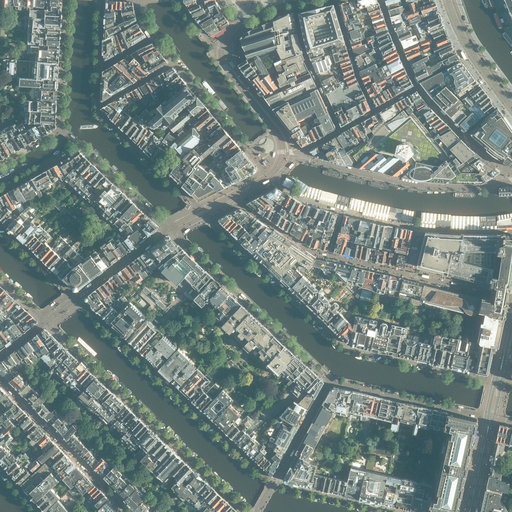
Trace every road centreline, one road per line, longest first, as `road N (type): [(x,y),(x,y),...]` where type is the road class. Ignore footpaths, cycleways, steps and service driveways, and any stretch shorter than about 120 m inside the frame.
road 1 (residential): [(498,382),(347,348),(207,215)]
road 2 (residential): [(56,332),(244,511)]
road 3 (residential): [(274,481),(86,305)]
road 4 (residential): [(273,180),(296,159),(423,187),(511,180)]
road 5 (residential): [(177,238),(329,381)]
road 6 (residential): [(0,378),(130,511)]
road 7 (residential): [(329,381),(491,416)]
road 8 (residential): [(207,215),(97,107)]
road 9 (residential): [(174,62),(273,180)]
road 10 (residential): [(405,511),(274,481)]
road 11 (residential): [(80,146),(177,238)]
road 12 (residential): [(66,0),(61,128)]
